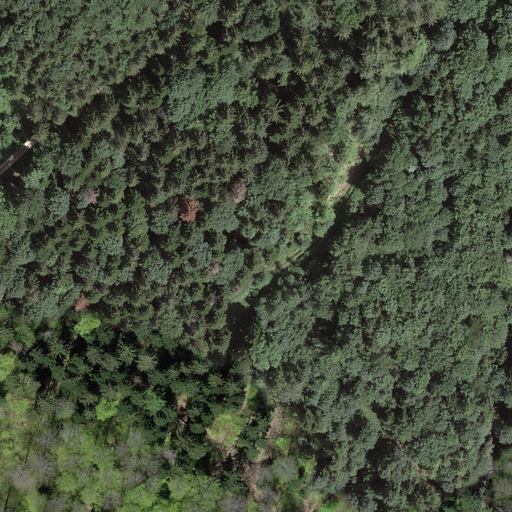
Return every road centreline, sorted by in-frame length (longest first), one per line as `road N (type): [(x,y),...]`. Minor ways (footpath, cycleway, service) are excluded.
road 1 (track): [(0,343),(151,323),(215,304),(277,263),(314,235),(349,191),(477,0)]
road 2 (track): [(0,173),(210,0)]
road 3 (unclassified): [(511,330),(480,511)]
